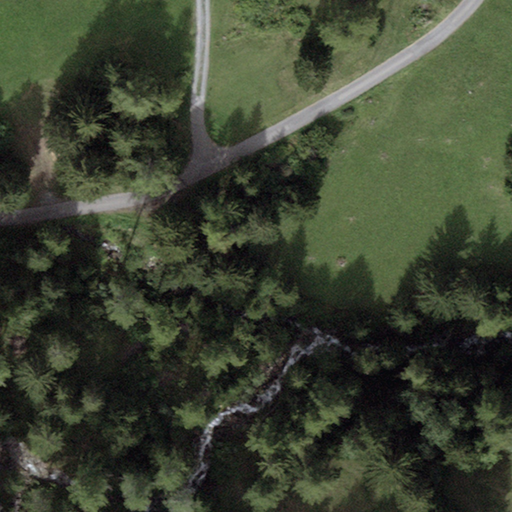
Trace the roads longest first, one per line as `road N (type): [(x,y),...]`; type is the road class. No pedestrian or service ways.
road 1 (track): [(473,0),(426,44),(228,164),(149,200),(18,219),(0,212)]
road 2 (track): [(228,164),(202,150),(201,0)]
